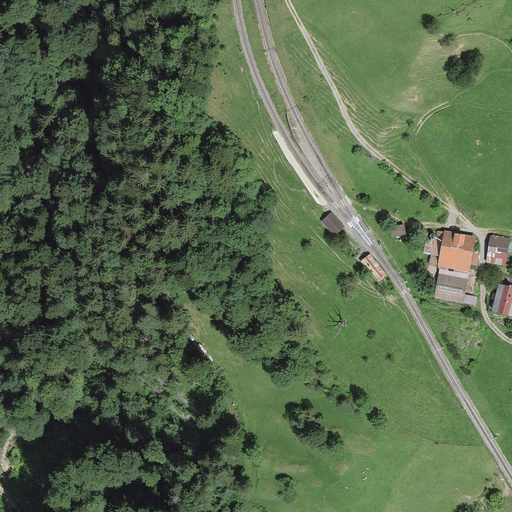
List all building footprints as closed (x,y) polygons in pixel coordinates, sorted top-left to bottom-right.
[(332,213),(322,222),(335,236),(345,227),(332,213)] [(393,239),(407,236),(404,225),(391,228),(393,239)] [(475,236),(439,229),(433,260),(441,262),(435,295),(463,300),(475,236)] [(507,267),(511,238),(491,235),(486,264),(507,267)] [(370,254),(362,260),(379,280),(387,274),(370,254)] [(511,286),(499,284),(494,310),(511,313),(511,286)]
